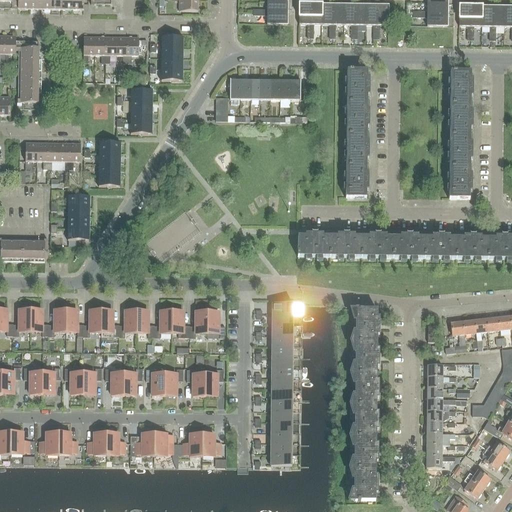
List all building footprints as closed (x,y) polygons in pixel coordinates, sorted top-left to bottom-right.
[(0,0),(0,10),(12,11),(12,1),(12,0),(0,0)] [(17,0),(18,1),(18,11),(29,11),(29,0),(17,0)] [(29,0),(29,11),(40,11),(39,0),(29,0)] [(39,0),(40,11),(51,11),(50,0),(39,0)] [(50,0),(51,11),(61,11),(61,0),(50,0)] [(61,0),(61,11),(72,11),(72,0),(61,0)] [(84,11),(84,6),(83,0),(72,0),(72,11),(84,11)] [(197,2),(179,2),(179,13),(197,13),(197,2)] [(287,4),(267,4),(267,12),(253,11),(253,14),(287,15),(287,4)] [(413,13),(413,16),(447,17),(447,5),(427,5),(427,14),(413,13)] [(299,6),(299,26),(308,26),(307,40),(310,40),(311,6),(299,6)] [(321,6),(311,6),(310,40),(313,40),(313,27),(321,27),(321,6)] [(333,6),(321,6),(321,27),(330,27),(330,40),(332,40),(333,6)] [(343,7),(333,6),(332,40),(335,40),(335,27),(343,27),(343,7)] [(355,7),(343,7),(343,27),(352,27),(352,41),(354,41),(355,7)] [(365,7),(355,7),(354,41),(357,41),(357,27),(365,27),(365,7)] [(376,7),(365,7),(365,27),(374,27),(374,41),(376,41),(376,7)] [(388,7),(376,7),(376,41),(379,41),(379,27),(388,27),(388,7)] [(470,8),(459,8),(459,16),(459,28),(468,28),(467,42),(470,42),(470,8)] [(481,8),(470,8),(470,42),(473,42),(473,29),(481,29),(481,8)] [(493,8),(481,8),(481,29),(490,29),(489,42),(492,42),(493,8)] [(503,8),(493,8),(492,42),(493,42),(495,42),(495,29),(503,29),(503,8)] [(511,8),(503,8),(503,29),(511,29),(511,42),(511,8)] [(287,15),(253,14),(253,17),(267,17),(267,26),(287,26),(287,15)] [(447,17),(413,16),(413,19),(427,19),(427,28),(447,28),(447,17)] [(15,53),(16,43),(16,38),(4,38),(4,64),(8,64),(8,56),(15,56),(15,53)] [(88,57),(95,57),(95,39),(83,39),(83,65),(88,65),(88,57)] [(101,65),(105,65),(106,39),(95,39),(95,57),(101,57),(101,65)] [(110,58),(116,58),(116,39),(106,39),(105,65),(110,65),(110,58)] [(122,66),(127,66),(127,39),(116,39),(116,58),(123,58),(122,66)] [(138,58),(138,50),(139,39),(127,39),(127,66),(131,66),(131,58),(138,58)] [(161,39),(161,50),(183,50),(183,39),(161,39)] [(17,101),(17,112),(38,112),(38,105),(38,95),(41,95),(41,61),(38,61),(39,51),(39,44),(21,43),(21,50),(18,50),(18,53),(17,101)] [(182,61),(183,50),(161,50),(161,61),(182,61)] [(182,72),(182,61),(161,61),(161,71),(182,72)] [(182,83),(182,72),(161,71),(161,83),(182,83)] [(346,104),(366,105),(367,92),(369,92),(369,86),(367,86),(367,73),(353,73),(353,72),(349,72),(349,73),(347,72),(346,104)] [(450,89),(450,105),(470,105),(470,101),(470,92),(473,92),(473,86),(470,86),(470,78),(470,74),(456,74),(456,73),(452,73),(452,74),(451,74),(450,74),(450,89)] [(240,82),(230,82),(230,81),(229,102),(230,102),(230,101),(231,101),(230,106),(239,106),(239,101),(240,101),(240,82)] [(240,101),(250,101),(250,82),(240,82),(240,101)] [(250,101),(260,101),(260,82),(250,82),(250,101)] [(260,101),(270,102),(270,82),(260,82),(260,101)] [(270,102),(280,102),(280,82),(270,82),(270,102)] [(280,102),(290,102),(290,83),(280,82),(280,102)] [(290,83),(290,102),(299,102),(299,103),(300,103),(300,82),(299,82),(299,83),(290,83)] [(131,92),(131,103),(152,103),(152,92),(131,92)] [(0,117),(10,117),(10,112),(10,99),(0,98),(0,117)] [(152,114),(152,103),(131,103),(130,114),(152,114)] [(366,105),(346,104),(346,136),(366,136),(366,124),(369,124),(369,117),(366,117),(366,105)] [(450,120),(449,136),(470,137),(470,133),(470,124),(472,124),(472,117),(470,117),(470,109),(470,105),(450,105),(450,120)] [(130,114),(130,125),(152,125),(152,114),(130,114)] [(151,136),(152,125),(130,125),(130,136),(151,136)] [(366,136),(346,136),(346,168),(366,168),(366,156),(368,156),(368,149),(366,149),(366,136)] [(470,137),(449,136),(449,152),(449,168),(469,168),(469,164),(470,156),(472,156),(472,149),(470,149),(470,141),(470,137)] [(99,144),(99,156),(120,156),(120,145),(99,144)] [(37,163),(37,145),(26,145),(25,171),(30,171),(30,163),(37,163)] [(37,145),(37,163),(43,164),(43,171),(47,171),(48,145),(37,145)] [(48,145),(47,171),(52,172),(52,164),(58,164),(58,145),(48,145)] [(58,145),(58,164),(65,164),(64,172),(69,172),(69,145),(58,145)] [(69,145),(69,172),(73,172),(73,164),(80,164),(81,146),(69,145)] [(120,167),(120,156),(99,156),(99,166),(120,167)] [(99,166),(98,177),(120,177),(120,167),(99,166)] [(366,168),(346,168),(345,200),(365,200),(365,187),(368,187),(368,181),(366,180),(366,168)] [(469,172),(469,168),(449,168),(449,176),(449,184),(449,185),(449,201),(469,201),(469,196),(469,187),(472,187),(472,184),(472,181),(469,181),(469,176),(469,172)] [(120,189),(120,177),(98,177),(98,188),(120,189)] [(68,198),(68,209),(89,210),(89,198),(68,198)] [(68,209),(68,220),(89,220),(89,210),(68,209)] [(68,220),(67,231),(89,231),(89,220),(68,220)] [(89,242),(89,231),(67,231),(67,242),(89,242)] [(330,259),(330,239),(317,238),(317,236),(311,236),(311,238),(298,238),(298,253),(297,253),(297,256),(298,256),(298,258),(330,259)] [(361,259),(362,239),(349,239),(349,237),(342,237),(342,239),(330,239),(330,259),(361,259)] [(393,260),(393,239),(380,239),(380,237),(374,237),(374,239),(362,239),(361,259),(393,260)] [(425,260),(425,240),(412,240),(412,237),(406,237),(406,240),(393,239),(393,260),(425,260)] [(457,260),(457,240),(444,240),(444,238),(437,238),(437,240),(425,240),(425,260),(457,260)] [(488,261),(489,241),(475,241),(475,238),(469,238),(469,240),(457,240),(457,260),(488,261)] [(511,261),(511,241),(507,241),(507,239),(501,238),(501,241),(489,241),(488,261),(511,261)] [(34,244),(33,264),(44,264),(44,253),(47,253),(48,241),(47,241),(47,244),(34,244)] [(0,264),(11,264),(11,244),(0,243),(0,249),(0,250),(0,264)] [(11,264),(22,264),(23,244),(11,244),(11,264)] [(22,264),(33,264),(34,244),(23,244),(22,264)] [(272,305),(272,316),(293,317),(293,306),(272,305)] [(7,312),(0,311),(0,333),(7,333),(7,338),(13,338),(13,327),(13,326),(7,326),(7,312)] [(377,331),(379,331),(380,325),(377,325),(377,312),(362,312),(362,311),(359,311),(357,311),(356,344),(377,344),(377,331)] [(19,327),(13,327),(13,338),(13,339),(19,339),(19,334),(30,334),(31,312),(30,312),(30,313),(19,313),(19,327)] [(42,312),(31,312),(30,334),(31,334),(42,334),(42,338),(48,338),(48,327),(48,326),(42,326),(42,312)] [(54,327),(48,327),(48,338),(48,339),(54,339),(54,334),(66,334),(66,313),(65,313),(54,313),(54,327)] [(78,313),(66,313),(66,334),(77,334),(77,339),(83,339),(83,327),(77,327),(78,313)] [(89,327),(83,327),(83,339),(89,339),(89,335),(101,335),(101,313),(100,313),(89,313),(89,327)] [(113,313),(101,313),(101,335),(102,335),(102,334),(112,334),(112,339),(119,339),(119,328),(119,327),(113,327),(113,313)] [(125,328),(119,328),(119,339),(119,340),(125,340),(125,335),(136,335),(136,313),(136,314),(125,314),(125,328)] [(148,313),(136,313),(136,335),(137,335),(148,335),(148,340),(154,340),(154,328),(148,327),(148,313)] [(160,328),(154,328),(154,340),(160,340),(160,335),(172,336),(172,314),(171,314),(160,314),(160,328)] [(172,314),(172,336),(172,335),(183,335),(183,340),(189,340),(189,328),(183,328),(183,314),(172,314)] [(195,328),(189,328),(189,340),(195,341),(195,336),(207,336),(207,314),(206,314),(206,315),(195,314),(195,328)] [(219,314),(207,314),(207,336),(208,336),(208,335),(218,335),(218,340),(225,340),(225,328),(219,328),(219,314)] [(293,317),(272,316),(272,327),(293,327),(293,317)] [(498,320),(499,332),(511,331),(510,318),(498,320)] [(499,332),(498,320),(486,321),(487,334),(499,332)] [(474,322),(476,335),(480,334),(487,334),(486,321),(474,322)] [(464,336),(476,335),(474,322),(462,324),(464,336)] [(459,347),(465,347),(464,336),(462,324),(450,325),(452,338),(458,337),(459,344),(458,344),(459,347)] [(293,327),(272,327),(272,338),(293,338),(293,327)] [(428,328),(427,341),(427,344),(436,344),(436,328),(428,328)] [(293,338),(272,338),(271,349),(293,349),(293,338)] [(379,357),(377,357),(377,344),(356,344),(356,376),(377,376),(377,363),(379,363),(379,357)] [(459,347),(455,348),(445,349),(446,356),(455,355),(467,354),(466,347),(465,347),(459,347)] [(293,349),(271,349),(271,360),(293,360),(293,349)] [(293,360),(271,360),(271,370),(293,371),(293,360)] [(511,380),(511,379),(511,366),(503,368),(503,369),(502,374),(501,374),(511,380)] [(442,379),(442,367),(427,367),(427,379),(442,379)] [(14,375),(1,374),(1,396),(2,396),(14,396),(14,382),(20,382),(20,370),(14,370),(14,375)] [(24,382),(30,382),(30,397),(42,397),(42,375),(41,375),(30,375),(30,370),(24,370),(24,382)] [(54,375),(42,375),(42,397),(43,397),(43,396),(54,396),(54,382),(60,382),(61,370),(54,370),(54,375)] [(293,371),(271,370),(271,381),(292,381),(293,371)] [(64,383),(70,383),(70,397),(83,397),(83,375),(82,375),(82,376),(71,376),(71,371),(65,371),(64,383)] [(95,375),(83,375),(83,397),(95,397),(95,383),(101,383),(101,371),(95,371),(95,375)] [(105,383),(111,383),(111,397),(123,398),(124,376),(123,376),(111,376),(111,371),(105,371),(105,383)] [(136,376),(124,376),(123,398),(124,398),(124,397),(136,397),(136,383),(142,383),(142,371),(136,371),(136,376)] [(176,376),(164,376),(164,398),(165,398),(165,397),(176,398),(177,384),(183,384),(183,371),(176,371),(176,376)] [(157,372),(146,372),(146,384),(152,384),(152,398),(164,398),(164,376),(163,376),(163,377),(157,377),(157,372)] [(192,398),(205,398),(205,377),(204,377),(198,377),(198,372),(187,372),(187,384),(193,384),(192,398)] [(207,377),(205,377),(205,398),(206,398),(217,398),(217,384),(223,384),(223,372),(207,372),(207,377)] [(509,385),(511,380),(501,374),(499,379),(509,385)] [(379,389),(376,389),(377,376),(356,376),(356,407),(376,407),(376,395),(379,395),(379,389)] [(442,379),(427,379),(427,390),(442,390),(442,379)] [(496,384),(506,390),(509,385),(499,379),(496,384)] [(292,381),(271,381),(271,392),(292,392),(292,381)] [(493,389),(504,394),(506,390),(496,384),(493,389)] [(491,393),(501,399),(504,394),(493,389),(491,393)] [(442,390),(427,390),(427,401),(442,402),(442,390)] [(469,391),(456,391),(456,400),(469,400),(469,391)] [(292,392),(271,392),(271,403),(292,403),(292,392)] [(498,404),(500,401),(501,399),(491,393),(488,398),(498,404)] [(496,408),(498,405),(498,404),(488,398),(486,403),(496,408)] [(442,402),(427,401),(427,413),(442,413),(442,407),(455,407),(455,402),(442,402)] [(292,403),(271,403),(271,405),(271,414),(292,414),(292,403)] [(486,403),(483,407),(493,413),(496,408),(486,403)] [(378,420),(376,420),(376,407),(356,407),(355,439),(376,439),(376,426),(378,426),(378,420)] [(483,407),(483,418),(488,422),(493,413),(483,407)] [(442,413),(427,413),(427,424),(442,424),(448,420),(448,417),(448,413),(442,413)] [(292,414),(271,414),(271,424),(292,425),(292,414)] [(292,425),(271,424),(271,435),(292,435),(292,425)] [(442,424),(427,424),(427,436),(441,436),(442,424)] [(492,437),(496,430),(487,424),(483,431),(486,433),(492,437)] [(511,428),(507,425),(504,432),(499,429),(497,433),(502,435),(501,436),(511,442),(511,428)] [(0,456),(10,456),(10,435),(0,435),(0,456)] [(23,435),(10,435),(10,456),(11,456),(22,456),(22,455),(28,455),(34,455),(34,443),(29,443),(23,443),(23,435)] [(40,456),(46,456),(46,457),(58,457),(58,435),(57,435),(57,436),(46,435),(46,444),(40,444),(40,456)] [(71,435),(58,435),(58,457),(59,457),(59,456),(70,457),(70,456),(76,456),(77,444),(71,443),(71,435)] [(292,435),(271,435),(271,436),(270,446),(292,446),(292,435)] [(88,456),(94,456),(94,457),(106,457),(106,436),(94,436),(94,444),(88,444),(88,456)] [(118,436),(106,436),(106,457),(107,457),(118,457),(118,456),(124,456),(124,444),(118,444),(118,436)] [(154,458),(154,436),(153,436),(153,437),(142,436),(142,444),(136,444),(135,457),(142,457),(142,458),(154,458)] [(166,436),(154,436),(154,458),(155,458),(155,457),(166,458),(166,457),(172,457),(172,439),(172,437),(166,437),(166,436)] [(441,436),(427,436),(426,447),(441,447),(441,436)] [(202,459),(202,437),(201,437),(190,437),(190,445),(183,445),(183,457),(189,457),(189,458),(202,459)] [(214,437),(202,437),(202,459),(203,459),(203,458),(214,458),(214,457),(220,457),(220,445),(214,445),(214,437)] [(378,452),(376,452),(376,439),(355,439),(355,471),(376,471),(376,458),(378,458),(378,452)] [(485,451),(503,463),(505,459),(506,459),(508,456),(508,455),(509,453),(497,444),(492,451),(488,448),(485,451)] [(292,446),(270,446),(270,457),(292,457),(292,446)] [(426,458),(441,458),(441,447),(426,447),(426,458)] [(500,467),(503,463),(485,451),(483,455),(487,458),(483,464),(496,473),(497,471),(498,471),(500,468),(500,467)] [(292,457),(270,457),(270,468),(284,468),(284,470),(289,470),(289,468),(292,468),(292,457)] [(465,457),(460,464),(465,468),(466,466),(470,469),(474,464),(465,457)] [(441,470),(441,463),(454,463),(454,458),(441,458),(426,458),(426,470),(441,470)] [(23,467),(30,467),(34,467),(34,459),(30,459),(23,459),(23,467)] [(378,489),(378,483),(375,483),(376,471),(355,471),(354,502),(357,502),(357,503),(361,503),(361,502),(375,502),(375,489),(378,489)] [(469,476),(466,479),(483,491),(486,487),(487,487),(489,484),(489,483),(490,481),(477,473),(473,479),(469,476)] [(446,485),(452,489),(457,493),(461,487),(450,479),(445,485),(446,485)] [(481,495),(483,491),(466,479),(464,483),(468,486),(464,492),(477,501),(478,499),(479,499),(481,496),(481,495)] [(468,511),(465,510),(468,507),(456,498),(446,511),(468,511)] [(435,502),(430,507),(435,511),(439,505),(435,502)]
